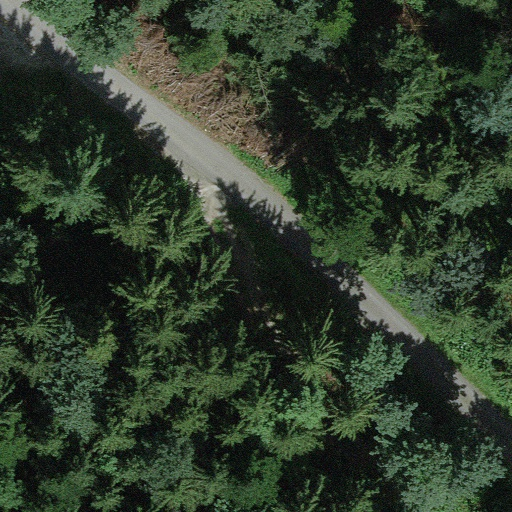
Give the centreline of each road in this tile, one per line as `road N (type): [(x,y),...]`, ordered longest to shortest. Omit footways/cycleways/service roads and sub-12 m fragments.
road 1 (track): [(511,451),(385,317),(252,194),(8,0)]
road 2 (track): [(180,139),(273,350),(412,511)]
